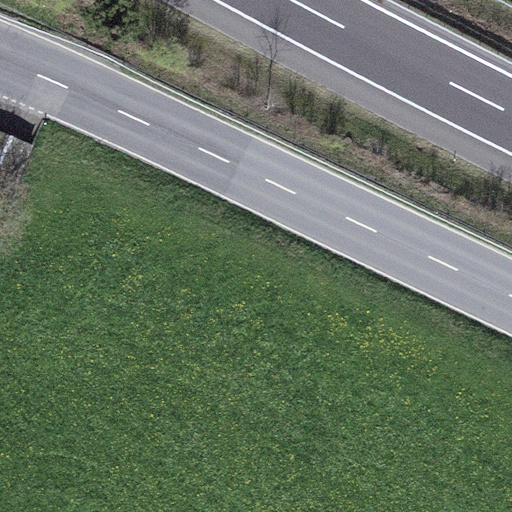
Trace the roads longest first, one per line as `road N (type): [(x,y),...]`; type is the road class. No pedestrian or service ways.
road 1 (primary): [(0,53),(511,295)]
road 2 (motorway): [(284,0),(511,118)]
